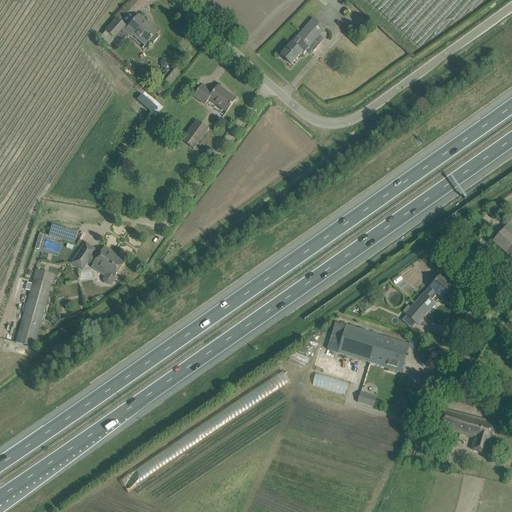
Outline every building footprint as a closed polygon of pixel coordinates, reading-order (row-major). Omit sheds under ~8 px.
[(361,27),(364,23),(355,15),(351,19),(355,22),(353,24),(357,28),(359,25),(361,27)] [(150,40),(153,44),(159,37),(155,34),(144,24),(145,22),(139,16),(128,29),(146,45),(149,41),(150,40)] [(287,48),(281,56),(291,65),(301,53),(303,55),(309,48),(313,52),(320,44),(316,40),(325,29),(318,23),(313,18),(287,48)] [(109,46),(119,35),(126,27),(117,19),(100,38),(109,46)] [(174,70),(165,82),(171,87),(181,76),(174,70)] [(213,93),(202,85),(194,97),(205,105),(209,100),(226,112),(236,100),(218,86),(213,93)] [(193,149),(205,133),(194,125),(182,141),(193,149)] [(506,254),(511,247),(511,225),(509,223),(492,242),(506,254)] [(38,251),(43,235),(39,234),(34,249),(38,251)] [(110,254),(111,253),(105,248),(97,259),(92,256),(95,251),(86,244),(75,258),(85,265),(89,260),(94,264),(93,264),(99,268),(97,272),(105,277),(104,280),(105,283),(107,285),(110,285),(113,283),(116,279),(114,278),(124,263),(110,254)] [(423,294),(405,314),(417,325),(435,305),(430,300),(436,292),(442,298),(443,297),(444,299),(448,298),(453,293),(453,291),(451,289),(452,288),(440,277),(424,294),(423,294)] [(34,348),(51,285),(33,280),(16,343),(34,348)] [(335,322),(327,350),(338,353),(338,354),(401,373),(408,347),(409,345),(346,326),(335,322)] [(444,336),(441,345),(457,350),(464,338),(457,334),(455,339),(444,336)] [(481,381),(487,372),(480,368),(478,370),(476,368),(472,375),(481,381)] [(342,392),(344,382),(313,375),(311,385),(342,392)] [(487,451),(495,423),(442,410),(438,427),(476,436),(473,447),(487,451)] [(440,461),(446,463),(449,453),(443,451),(440,461)]
